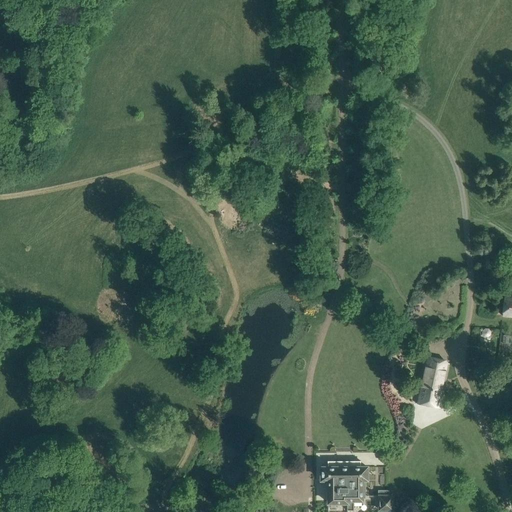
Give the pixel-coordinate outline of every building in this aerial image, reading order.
[(229,228),(242,217),(231,205),(219,216),(229,228)] [(511,297),(504,297),(502,316),(511,316),(511,297)] [(439,408),(448,364),(449,365),(449,364),(424,359),(417,394),(415,403),(439,408)] [(364,497),(364,480),(367,480),(367,467),(360,467),(360,461),(327,461),(327,467),(321,467),(321,480),(328,480),(328,504),(329,504),(329,503),(347,503),(347,510),(353,510),(353,500),(362,500),(362,497),(364,497)] [(392,510),(392,506),(392,496),(390,495),(390,491),(378,491),(378,496),(378,497),(379,497),(379,510),(392,510)]
